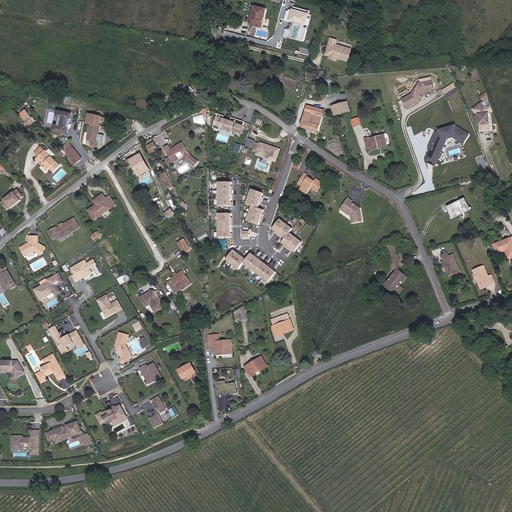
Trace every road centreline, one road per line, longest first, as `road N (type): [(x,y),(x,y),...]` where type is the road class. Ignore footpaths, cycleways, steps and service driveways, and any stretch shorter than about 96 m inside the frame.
road 1 (unclassified): [(450,320),(334,365),(144,461),(72,478),(0,482)]
road 2 (unclassified): [(0,249),(140,135),(200,103)]
road 3 (unclassified): [(301,137),(406,206),(450,320)]
road 4 (unknown): [(105,163),(162,257),(146,301)]
